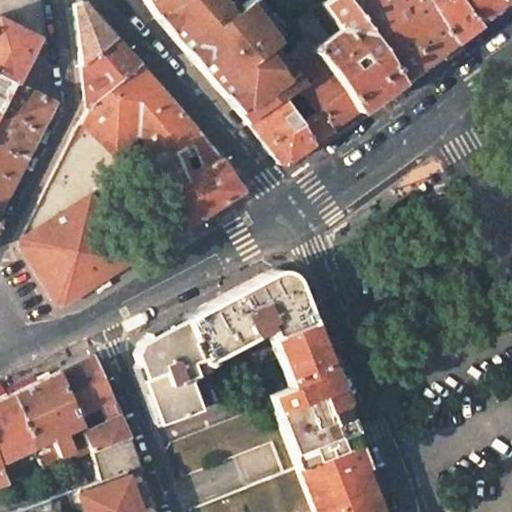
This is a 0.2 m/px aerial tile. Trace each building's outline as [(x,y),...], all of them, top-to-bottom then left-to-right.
[(141,0),(142,1),(153,17),(217,89),(244,122),(276,100),(300,83),(282,54),(300,40),(305,37),(304,31),(298,22),(310,11),(320,4),(325,0),(141,0)] [(339,0),(325,0),(320,4),(338,29),(352,18),(339,0)] [(419,0),(339,0),(352,18),(397,80),(423,61),(450,42),(419,0)] [(419,0),(450,42),(462,33),(475,24),(456,0),(419,0)] [(456,0),(475,24),(488,15),(502,5),(498,0),(456,0)] [(71,4),(79,64),(112,37),(79,1),(71,4)] [(317,22),(310,11),(298,22),(304,31),(317,22)] [(397,80),(352,18),(338,29),(327,36),(316,44),(312,47),(327,65),(355,111),(376,96),(397,80)] [(0,76),(12,82),(34,38),(0,20),(0,76)] [(112,37),(79,64),(84,107),(85,106),(135,64),(112,37)] [(355,111),(327,65),(312,47),(308,42),(305,37),(300,40),(282,54),(300,83),(276,100),(295,124),(316,109),(330,129),(342,120),(355,111)] [(85,106),(78,121),(113,155),(135,133),(158,160),(198,137),(180,114),(135,64),(85,106)] [(0,105),(12,82),(0,76),(0,105)] [(0,147),(24,159),(53,102),(28,89),(12,82),(0,105),(0,147)] [(309,143),(295,124),(276,100),(244,122),(260,144),(275,164),(281,165),(293,156),(309,143)] [(330,129),(316,109),(295,124),(309,143),(318,137),(330,129)] [(78,121),(19,237),(17,245),(54,303),(61,305),(131,260),(90,195),(129,171),(113,155),(78,121)] [(218,159),(217,160),(198,137),(158,160),(146,167),(180,229),(240,190),(218,159)] [(0,206),(24,159),(0,147),(0,206)] [(264,271),(179,318),(196,357),(198,362),(264,327),(268,337),(308,321),(292,282),(264,271)] [(196,357),(179,318),(144,336),(133,364),(156,424),(197,409),(185,376),(190,373),(186,361),(196,357)] [(267,395),(310,511),(376,511),(361,471),(366,469),(308,321),(268,337),(287,383),(288,387),(267,395)] [(116,414),(90,355),(54,372),(77,423),(76,424),(79,431),(79,432),(116,414)] [(77,423),(54,372),(7,394),(30,445),(48,437),(62,430),(76,424),(77,423)] [(233,397),(226,381),(210,389),(216,402),(217,404),(233,397)] [(0,460),(15,454),(30,447),(30,445),(7,394),(0,397),(0,460)] [(127,438),(116,414),(79,432),(88,452),(112,443),(127,438)] [(65,437),(62,430),(48,437),(51,444),(59,462),(74,457),(65,437)] [(65,437),(74,457),(83,454),(88,452),(79,432),(79,431),(65,437)] [(136,511),(112,443),(88,452),(83,454),(104,511),(136,511)] [(44,468),(59,462),(51,444),(32,453),(40,470),(44,468)] [(32,453),(30,447),(15,454),(25,475),(40,470),(32,453)] [(25,475),(15,454),(0,460),(0,473),(4,483),(16,479),(25,475)] [(57,511),(44,468),(40,470),(25,475),(16,479),(25,511),(57,511)] [(25,511),(16,479),(4,483),(0,484),(0,511),(25,511)]
